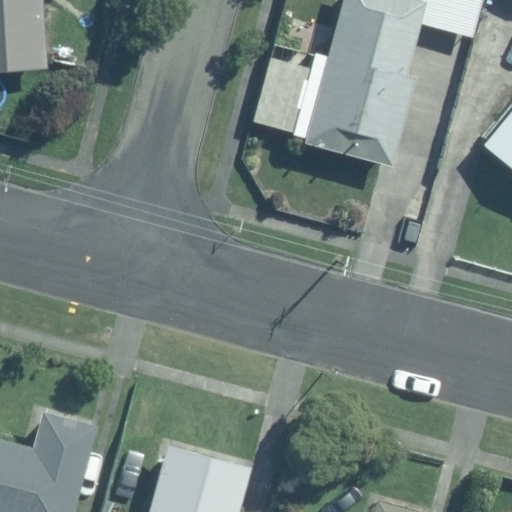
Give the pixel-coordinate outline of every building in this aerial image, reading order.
[(36,0),(0,0),(0,77),(40,76),(36,0)] [(422,8),(412,5),(395,0),(344,0),(326,64),(310,60),(307,71),(271,61),(252,125),(288,135),(287,140),(385,168),(410,83),(402,80),(417,27),(422,8)] [(422,8),(417,27),(466,42),(478,0),(413,0),(412,5),(422,8)] [(511,108),(478,147),(511,176),(511,108)] [(33,448),(0,440),(0,511),(68,511),(90,427),(41,415),(33,448)] [(233,511),(243,476),(166,455),(150,511),(233,511)] [(421,511),(364,498),(360,511),(421,511)]
